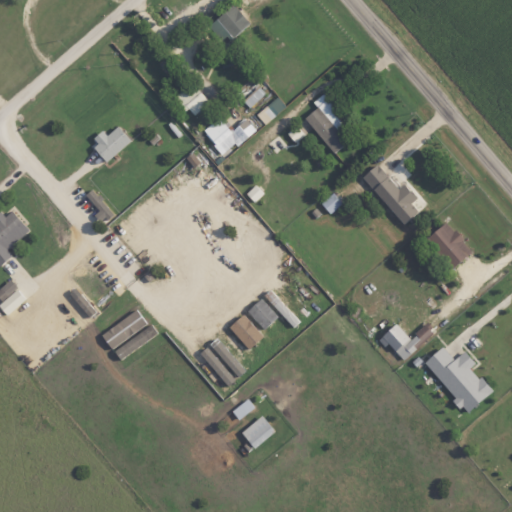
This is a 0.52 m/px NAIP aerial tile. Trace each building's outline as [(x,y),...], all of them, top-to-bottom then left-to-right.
[(216,19),(232,37),(249,22),(232,3),(216,19)] [(208,103),(193,82),(175,95),(190,116),(208,103)] [(242,100),(249,108),(265,93),(258,85),(242,100)] [(255,115),(264,124),(285,105),(276,96),(255,115)] [(306,115),(330,153),(344,145),(336,132),(328,137),(312,111),(306,115)] [(236,146),(255,129),(243,117),(229,130),(218,117),(203,130),(223,152),(233,143),(236,146)] [(105,161),(130,141),(118,125),(106,135),(102,130),(89,140),(105,161)] [(403,224),(418,211),(411,203),(417,198),(403,183),(398,188),(376,163),(361,177),(403,224)] [(245,194),(254,202),(263,192),(254,184),(245,194)] [(98,210),(94,214),(102,223),(114,213),(91,188),(85,194),(98,210)] [(329,213),(341,203),(332,193),(320,203),(329,213)] [(0,265),(12,255),(6,249),(29,229),(11,210),(4,216),(0,211),(0,265)] [(472,250),(444,221),(426,238),(453,267),(472,250)] [(298,321),(270,289),(264,295),(292,327),(298,321)] [(246,311),(263,329),(277,316),(260,298),(246,311)] [(228,327),(248,349),(262,336),(242,314),(228,327)] [(379,337),(402,361),(434,331),(426,323),(409,338),(395,323),(379,337)] [(244,350),(227,330),(200,353),(226,385),(244,370),(234,358),(244,350)] [(423,362),(466,413),(491,392),(470,366),(474,363),(464,350),(453,359),(442,346),(423,362)] [(254,448),(274,431),(261,415),(241,432),(254,448)]
